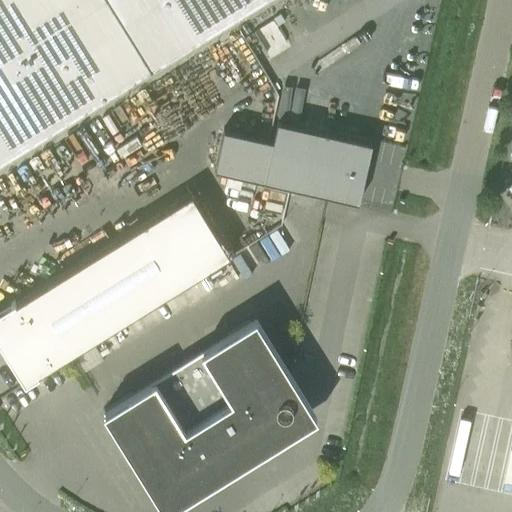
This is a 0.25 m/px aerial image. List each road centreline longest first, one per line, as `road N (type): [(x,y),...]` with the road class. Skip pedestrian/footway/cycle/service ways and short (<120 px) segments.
road 1 (unknown): [(459,223),(381,219),(358,226),(315,418),(303,437),(239,484),(210,500),(159,508),(127,493),(73,447)]
road 2 (unclassified): [(511,0),(414,414),(378,511)]
road 3 (unknown): [(73,447),(70,415),(81,400),(269,274)]
road 4 (unknown): [(0,239),(158,140)]
